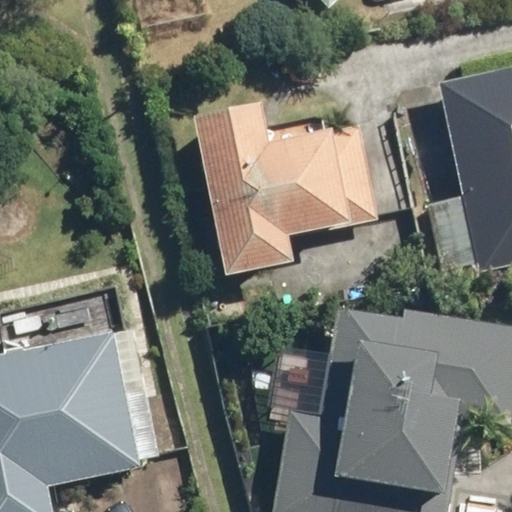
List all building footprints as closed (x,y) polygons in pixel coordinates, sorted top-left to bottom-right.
[(315,0),(327,13),(341,0),(315,0)] [(511,264),(511,67),(434,84),(458,197),(419,205),(433,273),(471,264),(473,273),(511,264)] [(192,121),(222,280),(293,267),(287,238),(373,222),(355,128),(269,144),(263,108),(192,121)] [(283,409),(265,511),(443,511),(458,422),(506,430),(511,394),(511,329),(398,311),(396,321),(332,310),(315,414),(283,409)] [(0,355),(0,511),(52,511),(47,484),(159,462),(132,329),(0,355)]
